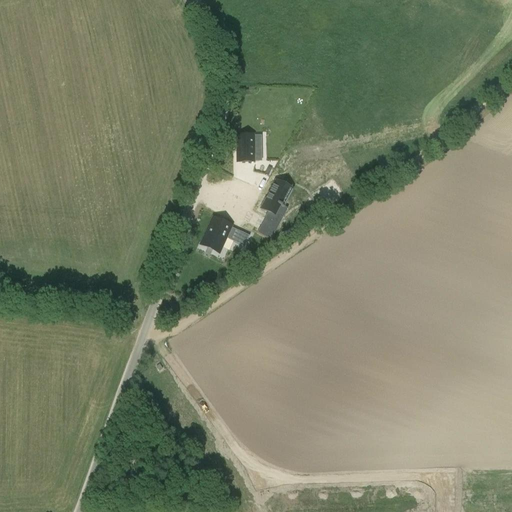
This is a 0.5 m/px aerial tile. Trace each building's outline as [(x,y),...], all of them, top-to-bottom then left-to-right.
[(234,144),(234,170),(250,170),(256,170),(256,163),(250,163),(250,144),(234,144)] [(282,171),(279,176),(291,183),(294,177),(282,171)] [(264,210),(253,231),(271,241),(289,207),(281,203),(284,197),(271,190),(267,198),(271,201),(266,211),(264,210)] [(209,216),(201,239),(219,245),(227,223),(209,216)] [(246,233),(240,244),(248,247),(253,237),(246,233)]
